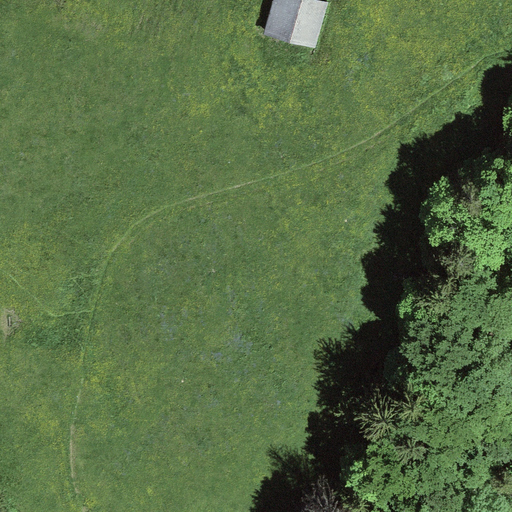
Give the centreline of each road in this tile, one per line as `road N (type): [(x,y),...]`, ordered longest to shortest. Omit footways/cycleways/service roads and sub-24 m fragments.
road 1 (track): [(402,126),(369,148),(143,223),(127,247)]
road 2 (track): [(127,247),(113,266),(73,410),(68,473),(80,511)]
road 3 (track): [(511,53),(402,126)]
